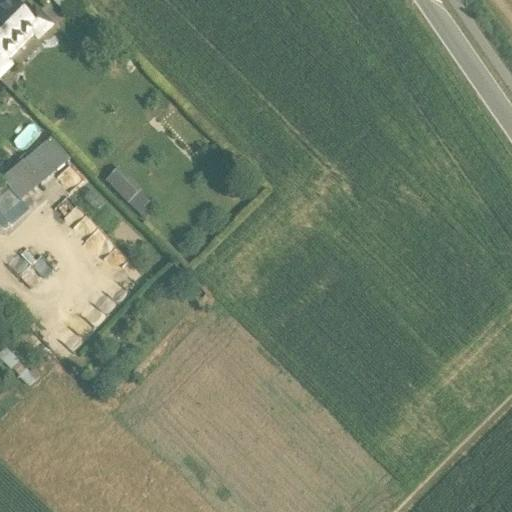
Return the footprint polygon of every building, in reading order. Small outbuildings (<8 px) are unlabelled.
[(4,1),(0,4),(0,59),(10,70),(11,69),(6,63),(36,33),(24,21),(4,1)] [(51,29),(34,12),(24,21),(36,33),(42,39),(51,29)] [(0,80),(10,70),(0,59),(0,80)] [(11,177),(32,200),(72,162),(51,139),(11,177)] [(138,215),(149,205),(118,172),(107,181),(138,215)]
